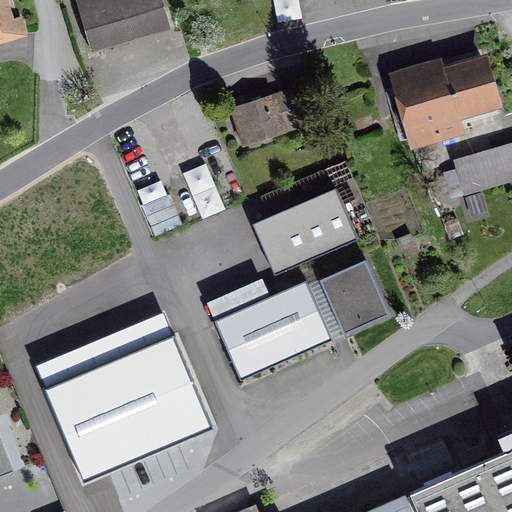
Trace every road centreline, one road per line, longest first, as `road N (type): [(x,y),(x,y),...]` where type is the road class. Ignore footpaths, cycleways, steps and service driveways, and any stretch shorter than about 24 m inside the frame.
road 1 (residential): [(0,193),(195,74),(396,18),(511,2)]
road 2 (residential): [(169,511),(511,259)]
